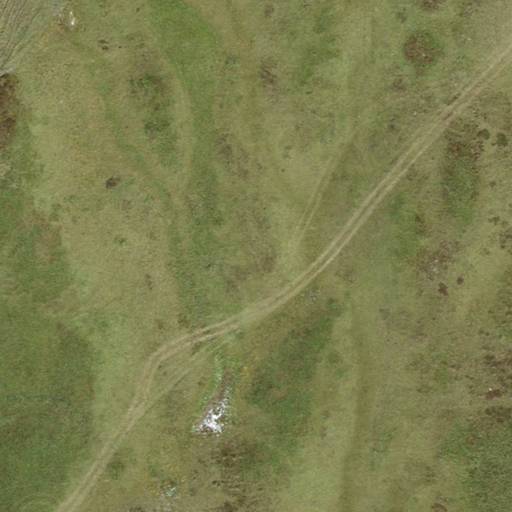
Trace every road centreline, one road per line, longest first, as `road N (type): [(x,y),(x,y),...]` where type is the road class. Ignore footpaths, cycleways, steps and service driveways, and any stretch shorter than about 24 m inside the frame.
road 1 (track): [(355,511),(365,255),(401,152),(511,36)]
road 2 (track): [(49,511),(196,499),(213,511)]
